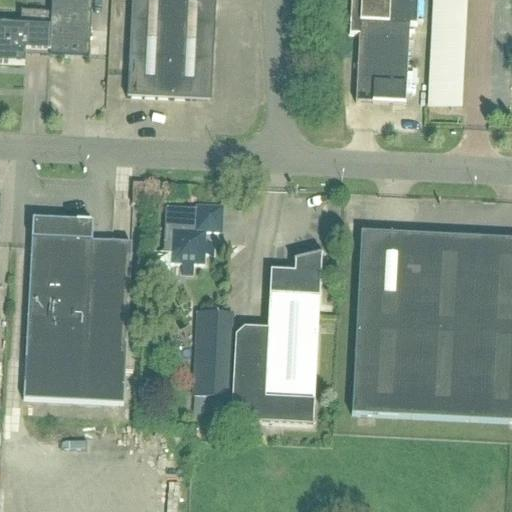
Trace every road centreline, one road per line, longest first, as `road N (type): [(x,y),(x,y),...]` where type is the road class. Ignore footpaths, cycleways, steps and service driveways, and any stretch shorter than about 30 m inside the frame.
road 1 (residential): [(281,163),(0,151)]
road 2 (unclassified): [(511,172),(281,163)]
road 3 (unclassified): [(281,163),(274,0)]
